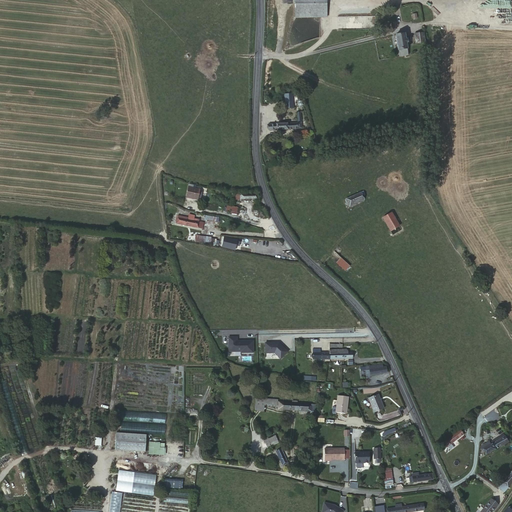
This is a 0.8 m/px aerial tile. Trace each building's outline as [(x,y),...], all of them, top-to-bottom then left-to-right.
[(331,19),(330,0),(296,0),(297,19),(321,19),(331,19)] [(405,35),(394,36),(396,51),(399,50),(399,56),(407,56),(406,45),(408,45),(408,40),(405,40),(405,35)] [(425,44),(423,35),(415,35),(416,44),(425,44)] [(284,95),(285,105),(292,104),(292,94),(284,95)] [(270,131),(299,128),(298,122),(270,124),(270,131)] [(193,184),(187,182),(184,197),(195,199),(196,197),(199,197),(200,189),(192,187),(193,184)] [(346,206),(366,198),(365,193),(367,192),(366,189),(343,198),(346,206)] [(257,191),(232,191),(232,198),(257,199),(257,191)] [(391,234),(401,228),(392,213),(382,219),(391,234)] [(177,215),(176,222),(199,228),(200,221),(177,215)] [(218,247),(219,239),(196,237),(195,244),(218,247)] [(233,248),(234,243),(221,240),(220,245),(233,248)] [(247,252),(254,253),(256,246),(248,244),(247,252)] [(334,252),(350,266),(354,261),(340,247),(334,252)] [(252,351),(252,342),(252,340),(236,340),(236,336),(228,336),(228,342),(228,350),(240,350),(240,352),(252,351)] [(286,353),(277,344),(276,344),(276,345),(274,345),(274,344),(264,344),(264,354),(273,354),(279,360),(286,353)] [(346,349),(329,349),(329,353),(312,353),(312,360),(329,359),(352,359),(352,353),(347,353),(347,351),(346,349)] [(372,367),(373,374),(385,373),(384,367),(381,367),(381,364),(372,364),(372,367)] [(347,413),(349,395),(339,394),(337,406),(333,405),(332,413),(336,413),(336,412),(347,413)] [(385,409),(379,394),(369,397),(374,412),(385,409)] [(269,407),(269,400),(257,398),(256,405),(269,407)] [(308,403),(296,402),(297,399),(290,398),(290,401),(283,401),(282,409),(311,412),(315,413),(316,403),(308,403)] [(164,432),(165,413),(122,410),(121,420),(130,421),(130,426),(135,426),(135,430),(164,432)] [(445,449),(465,435),(462,430),(442,445),(445,449)] [(115,432),(114,449),(144,451),(145,433),(115,432)] [(275,434),(269,437),(265,439),(269,447),(273,445),(279,443),(275,434)] [(487,448),(484,450),(487,456),(508,444),(505,437),(487,448)] [(164,454),(165,442),(148,441),(148,453),(164,454)] [(325,461),(345,461),(345,459),(345,451),(345,449),(325,449),(325,461)] [(286,464),(279,450),(275,452),(281,466),(286,464)] [(370,462),(369,451),(355,452),(355,462),(356,462),(356,467),(357,467),(361,467),(361,466),(363,466),(363,462),(370,462)] [(385,468),(386,472),(384,473),(385,480),(384,480),(385,486),(393,485),(392,472),(391,468),(385,468)] [(153,495),(155,474),(117,469),(115,491),(153,495)] [(408,480),(413,480),(413,483),(433,479),(432,473),(418,474),(418,471),(409,472),(409,476),(407,476),(408,480)] [(110,491),(108,511),(119,511),(121,492),(110,491)] [(491,511),(497,505),(491,500),(481,511),(491,511)] [(335,505),(324,503),(322,511),(341,511),(343,509),(338,506),(338,507),(335,505)]
